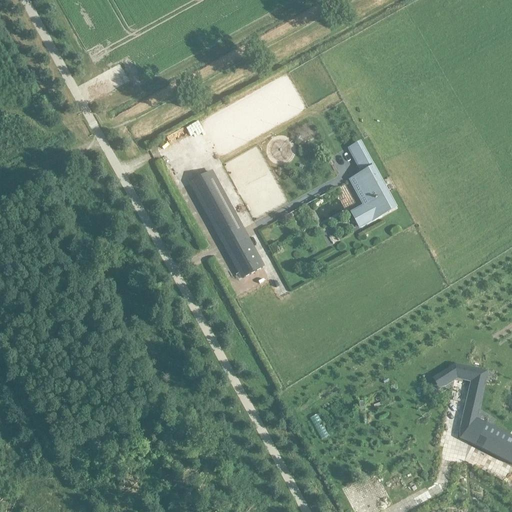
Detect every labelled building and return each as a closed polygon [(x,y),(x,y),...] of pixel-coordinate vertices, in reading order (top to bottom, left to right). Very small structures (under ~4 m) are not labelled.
[(396,208),(374,168),(360,144),(350,149),(363,174),(357,177),(371,202),(352,213),(360,227),(396,208)] [(211,172),(191,183),(223,240),(242,229),(211,172)] [(247,239),(228,249),(251,292),(271,282),(247,239)] [(471,414),(471,415),(482,417),(489,385),(456,377),(440,387),(446,397),(458,390),(475,394),(470,414),(471,414)] [(510,482),(511,479),(511,451),(505,445),(478,432),(479,427),(469,424),(468,424),(462,452),(479,456),(479,461),(491,467),(510,482)]
